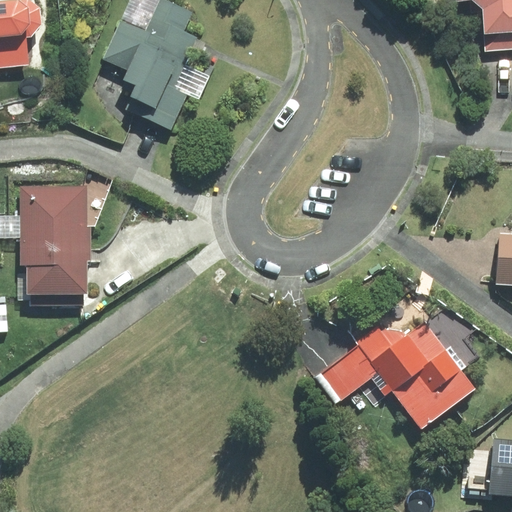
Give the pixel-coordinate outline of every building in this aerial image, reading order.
[(162,0),(147,34),(122,23),(105,61),(137,76),(129,94),(132,95),(125,111),(173,134),(190,96),(177,90),(200,40),(186,34),(194,15),(162,0)] [(511,0),(451,0),(453,13),(481,11),(484,51),(511,49),(511,0)] [(46,14),(31,4),(0,6),(0,72),(34,70),(31,43),(38,42),(48,32),(46,14)] [(56,45),(44,46),(45,60),(57,59),(56,45)] [(87,122),(91,113),(76,106),(72,115),(87,122)] [(32,306),(86,306),(86,296),(93,296),(92,185),(22,186),(23,266),(32,266),(32,306)] [(494,286),(511,287),(511,236),(497,236),(494,286)] [(444,352),(423,323),(406,335),(404,333),(385,330),(382,333),(378,328),(355,343),(356,346),(313,378),(333,404),(376,373),(419,430),(472,391),(458,371),(464,367),(450,347),(444,352)] [(485,493),(511,496),(511,440),(491,438),(485,493)]
